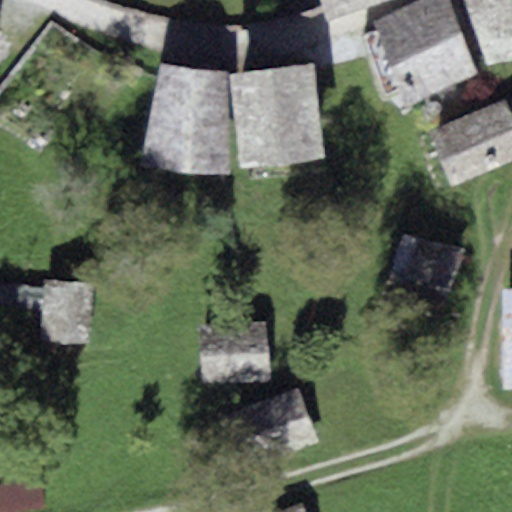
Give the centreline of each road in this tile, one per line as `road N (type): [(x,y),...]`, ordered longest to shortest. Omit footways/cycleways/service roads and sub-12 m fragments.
road 1 (residential): [(406,0),(282,42),(192,47),(17,0)]
road 2 (track): [(185,511),(383,456),(467,423),(511,425)]
road 3 (track): [(467,423),(485,303),(511,229)]
